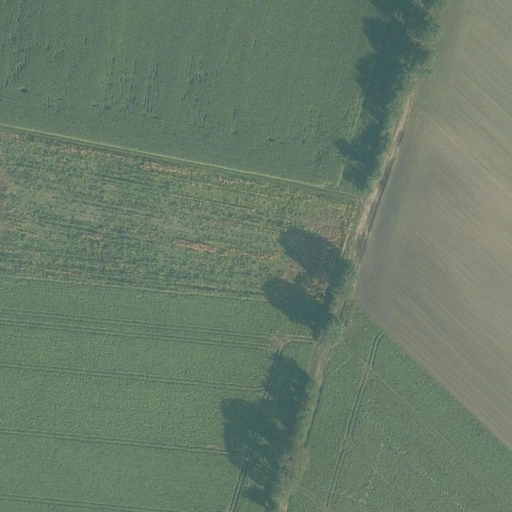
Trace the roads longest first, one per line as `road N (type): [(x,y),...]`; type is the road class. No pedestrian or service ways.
road 1 (track): [(275,511),(410,88),(406,50),(422,0)]
road 2 (track): [(373,203),(0,130)]
